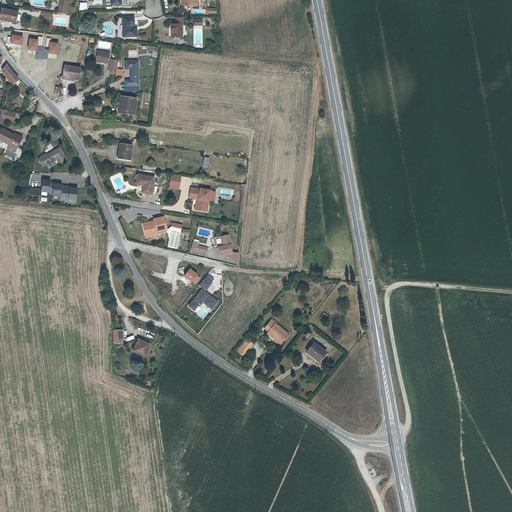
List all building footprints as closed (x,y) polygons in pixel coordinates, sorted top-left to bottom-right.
[(65,0),(58,0),(56,13),(64,14),(65,0)] [(2,8),(3,6),(2,6),(0,6),(0,19),(0,20),(16,23),(17,12),(2,8)] [(134,18),(123,18),(122,38),(136,38),(136,30),(133,30),(134,18)] [(182,39),(182,25),(176,25),(172,25),(172,38),(182,39)] [(15,30),(14,36),(18,36),(17,49),(13,49),(13,56),(30,58),(31,46),(35,46),(36,33),(35,33),(15,30)] [(95,52),(93,63),(105,65),(107,54),(95,52)] [(127,82),(122,82),(122,88),(135,87),(135,62),(122,62),(122,70),(128,70),(127,82)] [(14,84),(19,78),(18,77),(17,76),(16,75),(14,73),(11,70),(9,67),(9,66),(7,64),(2,70),(14,84)] [(62,67),(60,80),(69,81),(69,80),(75,80),(77,69),(62,67)] [(117,96),(115,112),(130,114),(132,98),(117,96)] [(1,128),(0,130),(0,139),(9,145),(10,143),(17,146),(21,137),(15,133),(14,135),(1,128)] [(130,150),(131,141),(117,140),(117,144),(116,150),(117,150),(117,158),(128,160),(130,150)] [(17,146),(10,143),(8,148),(14,151),(17,146)] [(55,157),(58,161),(65,158),(59,147),(47,154),(45,152),(40,155),(44,163),(55,157)] [(4,155),(13,158),(15,154),(6,150),(4,155)] [(153,176),(136,174),(134,183),(137,184),(136,191),(150,193),(153,176)] [(179,178),(170,177),(169,184),(178,185),(179,178)] [(27,187),(25,194),(37,196),(39,189),(27,187)] [(191,188),(190,195),(198,197),(197,209),(207,211),(208,201),(210,201),(211,190),(201,188),(200,190),(191,188)] [(198,197),(190,195),(189,198),(196,199),(194,209),(197,209),(198,197)] [(160,229),(168,227),(165,215),(156,218),(157,220),(151,221),(151,219),(144,221),(148,232),(153,231),(154,233),(160,231),(160,229)] [(223,246),(219,247),(218,247),(219,255),(228,253),(232,252),(229,235),(221,237),(223,246)] [(199,251),(200,246),(198,245),(198,243),(193,242),(192,249),(199,251)] [(201,287),(187,307),(198,315),(203,308),(210,313),(218,301),(205,291),(212,282),(205,277),(198,285),(201,287)] [(324,321),(328,315),(324,312),(320,318),(324,321)] [(279,345),(282,342),(287,334),(275,324),(276,322),(271,319),(264,328),(269,331),(267,333),(275,339),(274,341),(279,345)] [(123,330),(114,330),(115,343),(123,342),(123,330)] [(150,344),(144,341),(143,343),(138,340),(134,350),(145,355),(150,344)] [(249,354),(248,353),(246,352),(252,344),(247,340),(237,352),(246,359),(249,354)] [(314,343),(307,352),(319,362),(325,353),(314,343)]
